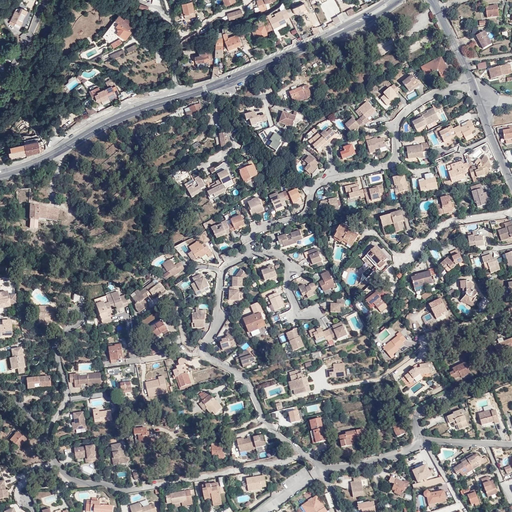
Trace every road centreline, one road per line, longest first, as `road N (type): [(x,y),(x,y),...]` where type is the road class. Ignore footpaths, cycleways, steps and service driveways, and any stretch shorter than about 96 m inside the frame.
road 1 (residential): [(511,368),(419,412),(412,448),(325,469)]
road 2 (primary): [(0,173),(178,97)]
road 3 (residential): [(325,469),(269,428),(243,379),(196,351)]
road 4 (primary): [(178,97),(342,28)]
